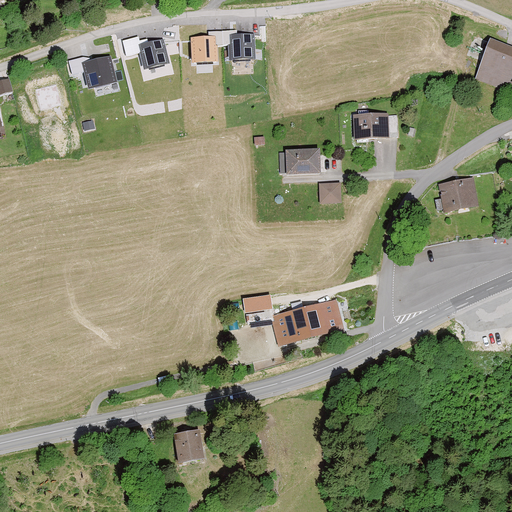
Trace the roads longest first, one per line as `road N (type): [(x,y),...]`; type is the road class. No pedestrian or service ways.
road 1 (tertiary): [(63,429),(281,382),(386,339)]
road 2 (unclassified): [(386,339),(386,271),(405,204),(435,173),(511,125)]
road 3 (tertiary): [(386,339),(511,279)]
